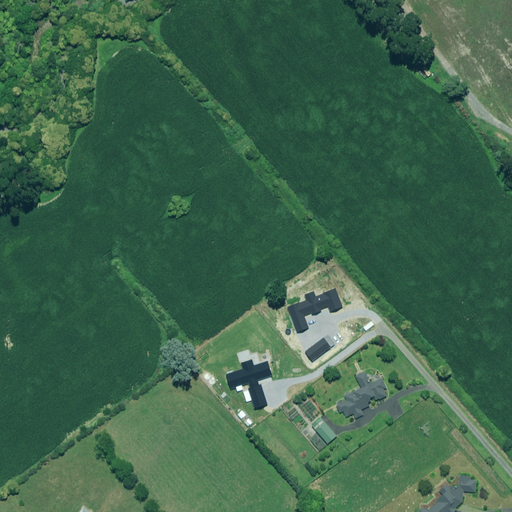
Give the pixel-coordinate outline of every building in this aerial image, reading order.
[(462,0),(461,1),(479,26),(506,6),(501,0),(462,0)] [(452,55),(454,58),(449,61),(454,69),(459,65),(466,76),(477,69),(464,49),(460,51),(454,43),(445,48),(451,57),(452,55)] [(488,49),(485,44),(477,49),(480,54),(488,49)] [(347,401),(338,405),(342,414),(345,413),(347,418),(355,415),(356,419),(364,416),(362,410),(370,407),(369,403),(373,402),(372,399),(375,398),(376,401),(390,396),(383,379),(377,381),(376,379),(373,380),(372,376),(368,377),(366,371),(356,375),(361,389),(345,395),(347,401)] [(337,437),(321,418),(312,426),(328,444),(337,437)] [(327,446),(316,434),(309,440),(320,452),(327,446)] [(456,509),(464,502),(464,492),(476,493),(477,481),(470,480),(471,476),(461,475),(459,487),(457,487),(447,486),(440,491),(444,495),(437,502),(438,503),(430,510),(416,509),(415,511),(455,511),(458,510),(456,509)]
